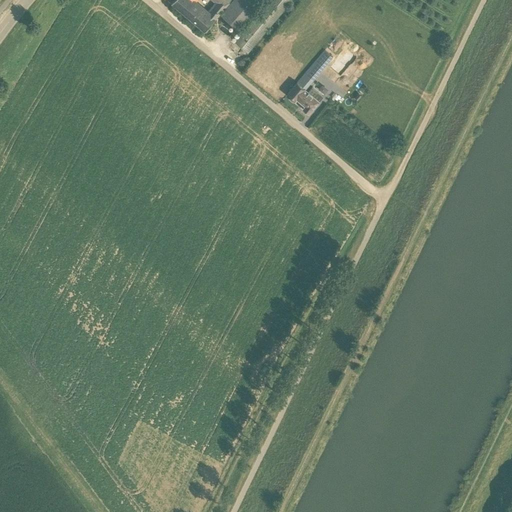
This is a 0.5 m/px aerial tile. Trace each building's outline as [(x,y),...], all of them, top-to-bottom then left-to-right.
[(174,0),(172,3),(204,30),(230,0),(174,0)] [(232,0),(220,13),(239,30),(264,0),(232,0)] [(267,0),(234,40),(249,52),(292,0),(267,0)] [(325,50),(313,64),(321,71),(333,57),(325,50)] [(306,88),(305,89),(297,82),(293,87),(287,94),(295,101),(297,98),(305,105),(303,108),(309,113),(316,105),(324,96),(313,86),(308,91),(306,89),(307,88),(306,88)]
